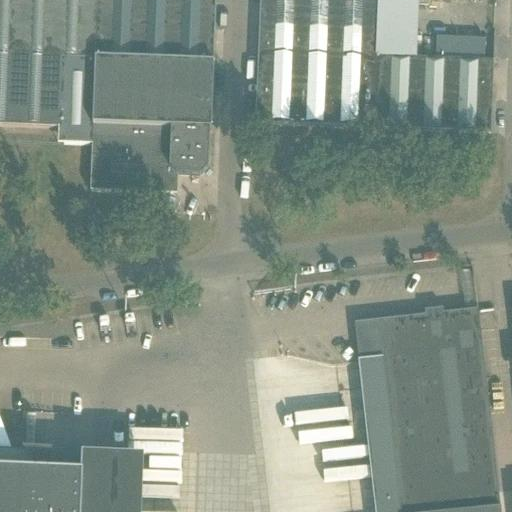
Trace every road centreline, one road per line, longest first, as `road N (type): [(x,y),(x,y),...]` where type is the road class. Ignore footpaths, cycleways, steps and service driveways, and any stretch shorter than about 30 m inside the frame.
road 1 (unclassified): [(227,264),(511,235)]
road 2 (unclassified): [(227,264),(234,0)]
road 3 (unclassified): [(0,295),(227,264)]
